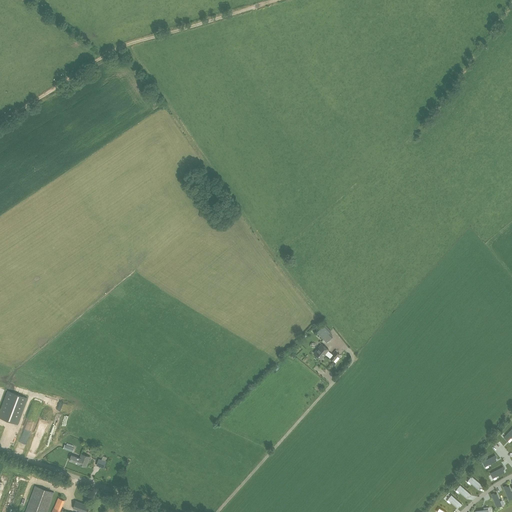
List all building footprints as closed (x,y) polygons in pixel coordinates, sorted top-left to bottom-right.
[(321,337),(325,341),(331,335),(329,333),(331,331),(324,324),(316,332),(320,335),(321,337)] [(332,354),(329,351),(330,350),(321,343),(313,353),(321,360),(326,354),(326,355),(330,357),(332,354)] [(332,354),(330,357),(334,361),(337,356),(339,354),(337,352),(335,351),(335,350),(332,354)] [(0,410),(0,417),(18,424),(28,398),(7,390),(0,410)] [(511,428),(503,437),(507,441),(511,437),(511,436),(511,428)] [(63,448),(73,452),(74,448),(72,447),(73,445),(67,443),(66,445),(65,444),(63,448)] [(80,464),(86,467),(89,458),(90,456),(81,453),(81,455),(80,457),(71,454),(69,460),(80,464)] [(495,455),(483,462),(485,466),(490,463),(490,464),(497,461),(495,459),(497,458),(495,455)] [(96,465),(104,468),(106,461),(99,458),(96,465)] [(502,467),(490,473),(492,477),(497,475),(504,472),(502,470),(504,469),(502,467)] [(472,476),(469,480),(473,484),(478,489),(480,487),(481,488),(483,486),(472,476)] [(24,511),(47,511),(54,493),(35,485),(24,511)] [(460,485),(457,489),(461,492),(461,493),(466,498),(468,496),(469,497),(471,495),(460,485)] [(506,485),(503,486),(509,499),(511,498),(511,495),(511,493),(511,492),(509,486),(507,487),(506,485)] [(494,493),(491,494),(497,507),(501,505),(499,500),(497,493),(494,494),(494,493)] [(452,495),(449,499),(453,502),(452,503),(458,507),(459,506),(460,507),(462,505),(452,495)] [(59,511),(65,500),(58,497),(54,507),(51,511),(59,511)] [(87,511),(90,506),(76,500),(73,508),(82,511),(87,511)]
